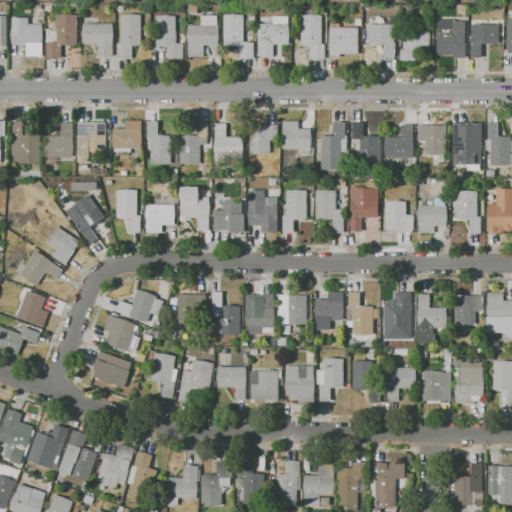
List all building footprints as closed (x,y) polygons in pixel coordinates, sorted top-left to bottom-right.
[(47,29),(54,29),(53,20),(57,20),(57,15),(64,14),(71,13),(77,15),(77,44),(62,44),(62,58),(47,58),(47,29)] [(117,58),(117,42),(121,42),(121,14),(128,14),(134,14),(141,14),(141,44),(132,44),(133,58),(117,58)] [(156,15),(164,15),(169,14),(176,15),(176,30),(183,29),(184,58),(167,58),(167,46),(157,46),(156,15)] [(223,15),(232,14),(236,14),(244,14),(244,42),(249,42),(254,43),(254,57),(239,58),(239,44),(224,45),(223,15)] [(322,15),(323,43),(325,43),(325,57),(320,59),(315,59),(311,58),(310,45),(301,45),(301,15),(309,14),(315,14),(322,15)] [(367,15),(385,15),(385,24),(394,24),(394,41),(396,41),(396,57),(384,57),(384,43),(368,43),(367,15)] [(258,55),(258,24),(273,24),(273,16),(288,16),(289,44),(273,44),(273,55),(269,57),(263,57),(258,55)] [(12,18),(27,18),(27,24),(43,24),(43,42),(27,43),(27,44),(12,45),(12,18)] [(437,20),(455,19),(455,21),(465,21),(465,31),(464,31),(464,40),(466,40),(466,58),(438,58),(437,20)] [(83,23),(112,23),(114,29),(114,35),(113,40),(113,56),(98,56),(98,43),(83,43),(83,23)] [(188,25),(219,24),(219,45),(204,45),(204,57),(188,57),(188,25)] [(499,24),(499,43),(482,44),(482,57),(471,57),(471,24),(499,24)] [(329,28),(358,27),(358,53),(342,54),(342,56),(329,56),(329,28)] [(431,31),(431,60),(415,60),(415,50),(408,50),(409,61),(400,61),(400,50),(403,50),(403,32),(431,31)] [(12,120),(23,120),(23,135),(30,134),(34,134),(40,135),(41,164),(13,164),(12,120)] [(141,120),(142,148),(114,149),(113,128),(126,128),(126,121),(141,120)] [(147,121),(158,120),(158,135),(171,134),(171,163),(151,164),(151,138),(147,138),(147,121)] [(282,120),(298,120),(298,128),(310,128),(312,139),(311,149),(283,149),(282,120)] [(0,163),(0,121),(6,121),(6,135),(8,135),(8,163),(0,163)] [(78,159),(77,122),(105,121),(106,150),(99,151),(95,151),(89,150),(90,158),(78,159)] [(208,121),(208,149),(200,149),(200,164),(181,164),(181,135),(198,134),(198,121),(208,121)] [(345,121),(345,134),(347,134),(347,151),(342,151),(342,169),(322,169),(321,136),(334,135),(334,127),(335,127),(335,121),(345,121)] [(74,122),(74,156),(45,157),(45,136),(62,136),(62,122),(74,122)] [(352,122),(363,122),(363,136),(368,136),(373,135),(380,136),(381,165),(360,165),(360,138),(353,138),(352,122)] [(453,122),(481,122),(482,161),(454,161),(453,122)] [(488,122),(498,122),(498,135),(505,135),(511,137),(511,166),(491,166),(491,139),(488,139),(488,122)] [(216,123),(226,123),(226,136),(245,136),(246,157),(215,157),(214,136),(216,136),(216,123)] [(385,157),(385,138),(402,137),(402,124),(413,124),(414,156),(409,157),(404,157),(399,156),(385,157)] [(250,153),(249,125),(277,125),(278,136),(274,136),(274,140),(270,140),(270,153),(250,153)] [(418,125),(447,125),(447,153),(439,154),(434,154),(425,153),(425,140),(418,140),(418,125)] [(88,174),(78,174),(78,164),(88,165),(88,174)] [(203,166),(212,166),(212,175),(203,176),(203,166)] [(179,176),(179,167),(193,167),(193,176),(179,176)] [(351,186),(359,186),(359,188),(379,188),(379,217),(362,217),(362,230),(351,230),(351,186)] [(182,187),(199,187),(200,191),(200,195),(199,197),(209,197),(210,203),(210,210),(209,215),(209,230),(198,230),(198,217),(190,217),(190,220),(180,220),(180,215),(181,215),(182,187)] [(76,196),(73,192),(79,188),(82,191),(76,196)] [(141,232),(130,232),(130,218),(117,218),(117,190),(124,189),(130,189),(138,190),(138,215),(141,215),(141,232)] [(307,190),(307,218),(294,218),(294,232),(283,232),(283,216),(286,216),(286,190),(294,189),(300,189),(307,190)] [(511,189),(511,233),(488,233),(488,204),(497,204),(497,189),(511,189)] [(279,232),(261,232),(261,224),(249,224),(249,190),(265,190),(265,197),(279,197),(279,232)] [(316,191),(323,190),(330,190),(336,190),(336,209),(344,209),(344,233),(333,233),(333,219),(316,219),(316,191)] [(481,233),(469,233),(469,219),(457,219),(457,192),(464,190),(471,190),(478,192),(478,198),(479,198),(479,212),(477,212),(477,216),(481,216),(481,233)] [(66,212),(67,211),(66,210),(92,191),(109,215),(105,218),(108,223),(95,233),(98,237),(89,243),(82,233),(79,235),(76,230),(78,228),(66,212)] [(242,201),(242,230),(215,230),(215,214),(223,214),(223,201),(230,200),(236,200),(242,201)] [(414,230),(386,230),(386,201),(392,201),(399,201),(407,201),(407,215),(414,215),(414,230)] [(175,204),(175,210),(175,217),(175,225),(162,225),(162,232),(147,232),(146,218),(146,211),(147,204),(175,204)] [(419,232),(418,222),(418,213),(419,206),(447,206),(448,212),(448,217),(447,225),(435,225),(435,232),(419,232)] [(19,212),(25,215),(21,223),(16,220),(19,212)] [(57,225),(81,241),(66,265),(52,256),(56,250),(45,242),(57,225)] [(21,275),(25,269),(24,268),(35,250),(42,254),(45,256),(51,261),(63,269),(57,278),(46,271),(36,285),(21,275)] [(43,328),(17,319),(23,304),(16,301),(21,288),(32,291),(39,294),(46,297),(42,309),(49,311),(43,328)] [(116,311),(120,300),(132,304),(138,289),(145,291),(150,293),(157,296),(157,298),(164,301),(159,315),(151,312),(148,322),(141,321),(136,319),(130,316),(116,311)] [(240,333),(219,333),(219,316),(212,316),(212,291),(223,291),(223,306),(228,305),(232,305),(240,306),(240,333)] [(344,292),(344,319),(339,319),(333,319),(331,319),(331,330),(316,330),(316,300),(328,300),(328,292),(344,292)] [(374,334),(353,334),(353,313),(349,313),(349,292),(360,292),(360,305),(374,305),(374,334)] [(411,292),(411,335),(384,335),(384,307),(391,306),(395,306),(401,307),(401,292),(411,292)] [(486,292),(503,292),(503,300),(511,300),(511,327),(486,327),(486,292)] [(274,293),(274,333),(246,333),(246,295),(262,295),(262,293),(274,293)] [(418,293),(430,293),(430,307),(446,307),(447,314),(447,319),(446,327),(433,327),(433,333),(435,333),(435,343),(418,343),(418,293)] [(178,294),(205,294),(205,325),(178,325),(178,294)] [(307,294),(307,325),(279,325),(279,294),(307,294)] [(483,294),(483,311),(476,311),(476,324),(455,324),(455,294),(483,294)] [(110,314),(136,324),(135,326),(135,327),(134,329),(140,331),(132,354),(107,345),(111,332),(104,330),(110,314)] [(41,332),(37,343),(24,339),(19,355),(0,347),(0,326),(22,334),(25,327),(41,332)] [(276,338),(276,346),(267,345),(267,337),(276,338)] [(391,345),(382,345),(382,337),(391,337),(391,345)] [(100,350),(127,360),(124,367),(123,374),(121,378),(117,386),(91,377),(100,350)] [(173,368),(178,369),(172,398),(162,396),(164,383),(151,381),(156,353),(162,353),(169,354),(175,356),(173,368)] [(343,359),(343,388),(331,388),(331,401),(319,401),(319,384),(317,384),(317,370),(323,370),(323,359),(331,358),(335,358),(343,359)] [(214,363),(210,389),(193,387),(190,402),(178,400),(183,370),(191,372),(193,360),(201,360),(206,361),(214,363)] [(353,389),(353,361),(360,360),(365,360),(373,361),(373,389),(353,389)] [(493,361),(501,360),(506,360),(511,360),(511,404),(507,404),(507,389),(493,389),(493,361)] [(455,403),(455,362),(482,362),(482,367),(484,367),(484,380),(484,385),(484,388),(484,392),(484,400),(470,400),(470,403),(455,403)] [(219,366),(245,366),(247,372),(247,379),(245,386),(245,400),(236,400),(236,387),(219,387),(217,380),(217,375),(219,366)] [(286,366),(313,366),(315,382),(315,387),(313,394),(313,403),(298,403),(298,395),(286,395),(285,388),(285,384),(286,379),(286,366)] [(387,400),(387,368),(416,368),(416,387),(399,387),(399,400),(387,400)] [(251,399),(251,383),(258,383),(258,371),(265,370),(272,370),(279,371),(279,399),(251,399)] [(421,400),(421,372),(432,371),(438,371),(451,372),(451,400),(421,400)] [(21,463),(11,460),(11,458),(4,455),(8,443),(0,440),(0,433),(8,408),(22,413),(18,425),(33,430),(21,463)] [(70,429),(55,470),(28,460),(38,429),(45,431),(48,421),(70,429)] [(58,471),(74,429),(88,435),(85,443),(96,447),(94,452),(97,453),(86,482),(58,471)] [(134,448),(124,484),(118,483),(116,488),(97,483),(105,453),(115,455),(118,444),(134,448)] [(136,450),(152,455),(149,467),(158,469),(150,499),(130,494),(133,482),(129,481),(136,450)] [(236,460),(253,461),(253,473),(264,473),(264,504),(244,504),(244,476),(236,476),(236,460)] [(233,461),(232,478),(230,478),(230,486),(222,486),(222,505),(201,505),(202,474),(217,474),(217,461),(233,461)] [(300,461),(299,488),(296,488),(296,503),(277,503),(277,474),(285,474),(285,461),(300,461)] [(369,463),(369,478),(358,478),(358,511),(338,510),(338,468),(353,468),(353,462),(369,463)] [(482,462),(483,504),(454,504),(454,477),(472,477),(472,463),(482,462)] [(334,463),(334,494),(320,494),(320,506),(304,505),(305,475),(318,475),(318,463),(334,463)] [(376,507),(376,497),(371,497),(372,463),(387,463),(387,469),(389,469),(389,463),(405,463),(405,478),(395,478),(395,507),(376,507)] [(511,465),(511,503),(501,503),(501,494),(489,494),(489,466),(511,465)] [(200,466),(200,481),(199,481),(198,498),(178,498),(178,506),(168,506),(168,478),(183,478),(183,466),(200,466)] [(0,475),(15,481),(5,509),(0,507),(0,475)] [(20,483),(48,494),(41,511),(17,511),(8,509),(14,492),(16,493),(20,483)] [(47,511),(54,494),(73,501),(68,511),(47,511)]
